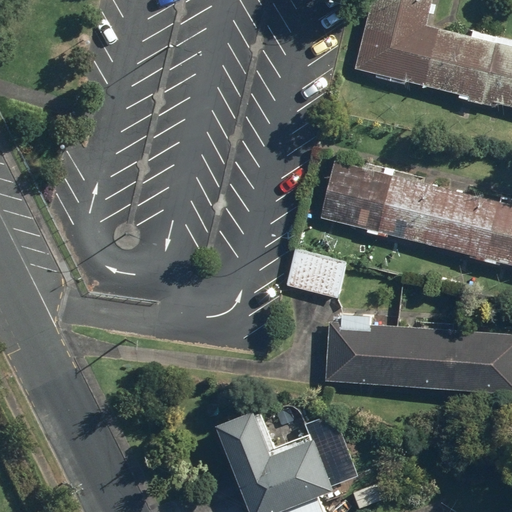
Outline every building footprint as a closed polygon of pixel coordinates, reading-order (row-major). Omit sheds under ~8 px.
[(511,40),(429,21),(433,0),(372,0),(371,7),(356,69),(414,82),(511,105),(511,40)] [(325,218),(511,262),(511,201),(338,161),(325,218)] [(295,248),(287,286),(339,297),(347,259),(295,248)] [(511,329),(329,320),(326,379),(511,389),(511,329)] [(220,422),(255,511),(269,511),(294,503),(294,502),(338,485),(317,433),(274,450),(257,407),(220,422)] [(382,480),(354,491),(361,508),(388,497),(382,480)]
